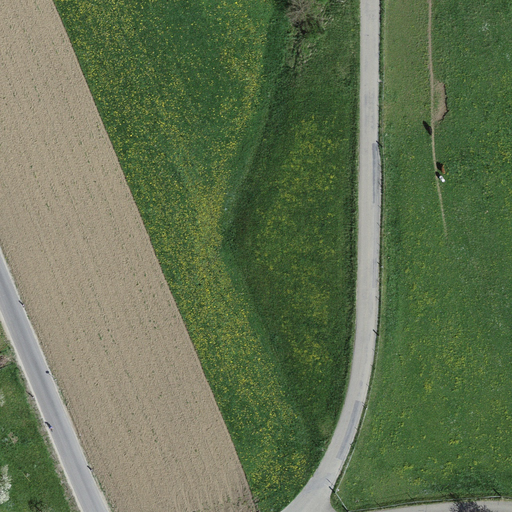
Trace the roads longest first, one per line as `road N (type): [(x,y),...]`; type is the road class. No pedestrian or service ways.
road 1 (unclassified): [(380,0),(378,161),(360,350),(341,437),(307,511)]
road 2 (tertiary): [(0,262),(95,511)]
